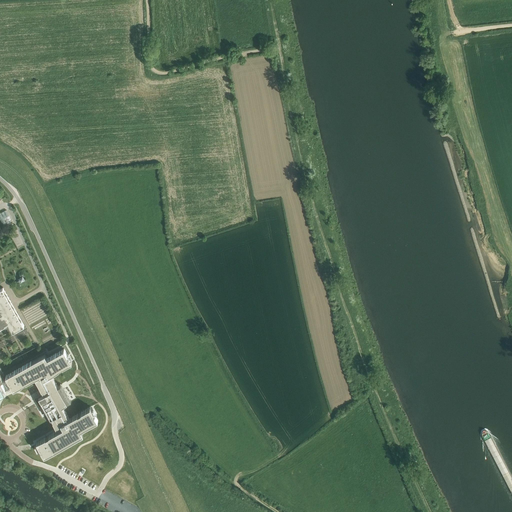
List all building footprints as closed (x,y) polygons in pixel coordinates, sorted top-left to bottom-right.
[(0,218),(2,224),(12,220),(7,209),(0,211),(0,218)] [(0,391),(7,387),(12,384),(7,376),(6,373),(4,374),(0,365),(0,328),(9,323),(13,331),(24,325),(14,306),(3,287),(0,288),(0,312),(1,314),(0,315),(0,314),(0,391)] [(32,361),(7,375),(15,389),(36,378),(45,394),(38,398),(45,411),(48,409),(59,430),(38,442),(46,456),(71,442),(69,438),(100,420),(92,406),(70,418),(64,406),(69,404),(52,374),(73,362),(65,348),(34,365),(32,361)] [(99,459),(88,463),(90,468),(100,464),(99,459)] [(78,471),(71,474),(74,480),(81,476),(78,471)] [(83,482),(92,477),(89,472),(80,476),(83,482)]
